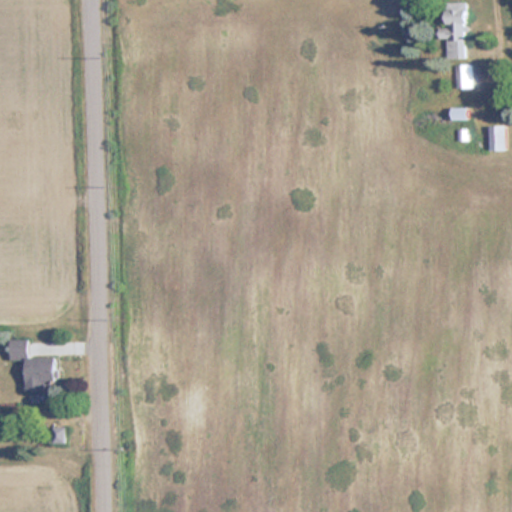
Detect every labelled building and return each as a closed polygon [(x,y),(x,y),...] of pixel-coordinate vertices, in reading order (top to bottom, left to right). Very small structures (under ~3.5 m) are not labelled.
[(449,39),(449,59),(468,59),(468,2),(449,2),(449,27),(442,27),(442,39),(449,39)] [(458,88),(473,88),(473,66),(458,66),(458,88)] [(507,151),(507,127),(490,127),(490,151),(507,151)] [(12,340),(12,360),(27,360),(27,392),(48,392),(48,388),(59,388),(59,358),(30,358),(30,340),(12,340)] [(66,428),(54,428),(54,443),(66,443),(66,428)]
